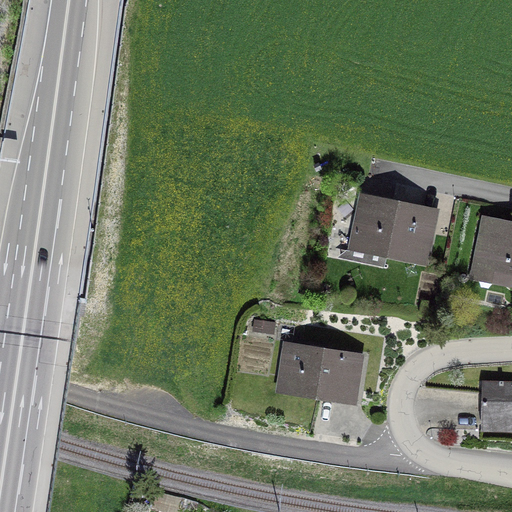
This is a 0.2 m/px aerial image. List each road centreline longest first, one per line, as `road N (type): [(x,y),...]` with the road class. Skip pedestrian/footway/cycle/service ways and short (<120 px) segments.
road 1 (trunk): [(2,468),(68,0)]
road 2 (residential): [(511,474),(421,454),(409,444),(400,404),(408,377),(429,359),(511,348)]
road 3 (residential): [(380,170),(511,199)]
